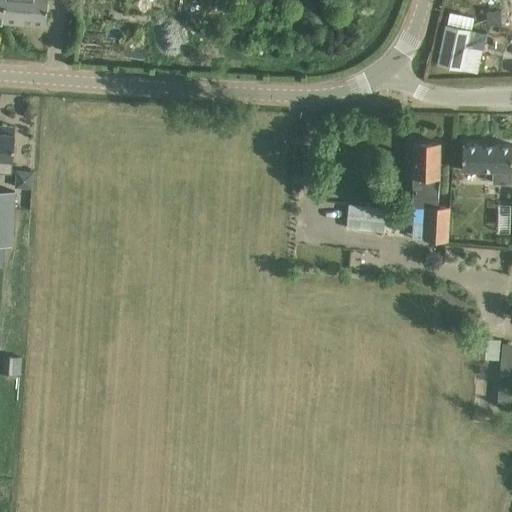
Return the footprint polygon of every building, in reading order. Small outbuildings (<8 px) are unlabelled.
[(19,3),(18,0),(0,0),(0,19),(5,19),(6,2),(19,3)] [(47,0),(18,0),(19,3),(6,2),(5,19),(46,23),(47,0)] [(446,24),(437,64),(461,69),(466,44),(483,48),(486,33),(446,24)] [(15,127),(0,125),(0,172),(12,173),(14,132),(15,127)] [(438,207),(440,143),(414,142),(412,207),(426,207),(425,239),(448,240),(449,207),(438,207)] [(492,183),(510,183),(511,170),(511,169),(511,144),(463,143),(462,169),(493,169),(492,183)] [(33,186),(34,172),(17,171),(16,185),(33,186)] [(470,216),(495,217),(495,227),(511,228),(511,224),(511,197),(491,197),(491,185),(471,184),(470,216)] [(0,244),(10,245),(14,191),(0,190),(0,244)] [(383,231),(385,219),(347,215),(346,228),(383,231)] [(487,358),(501,358),(499,404),(511,404),(511,339),(487,339),(487,358)]
